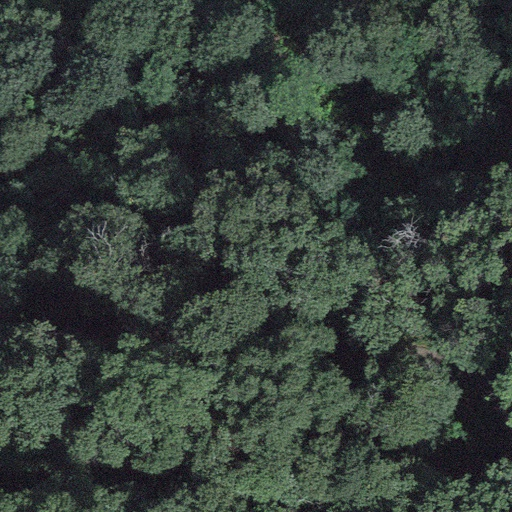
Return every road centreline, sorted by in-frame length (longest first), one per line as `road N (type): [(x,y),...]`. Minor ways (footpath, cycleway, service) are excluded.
road 1 (track): [(0,338),(316,352),(473,379),(511,395)]
road 2 (track): [(356,511),(271,493),(185,511)]
